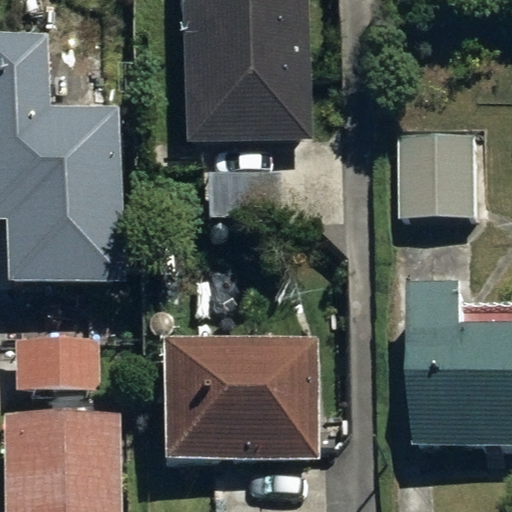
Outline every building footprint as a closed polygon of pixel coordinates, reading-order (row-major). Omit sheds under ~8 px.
[(313,0),(189,0),(196,153),(320,147),(313,0)] [(0,234),(18,235),(19,296),(134,294),(132,116),(58,117),(57,43),(0,43),(0,234)] [(485,142),(406,144),(408,225),(487,223),(485,142)] [(286,185),(213,183),(212,226),(285,228),(286,185)] [(430,301),(433,456),(511,454),(511,339),(490,340),(489,300),(430,301)] [(104,348),(21,350),(22,398),(105,397),(104,348)] [(328,351),(175,354),(178,471),(330,467),(328,351)] [(129,511),(129,425),(14,427),(15,511),(129,511)]
